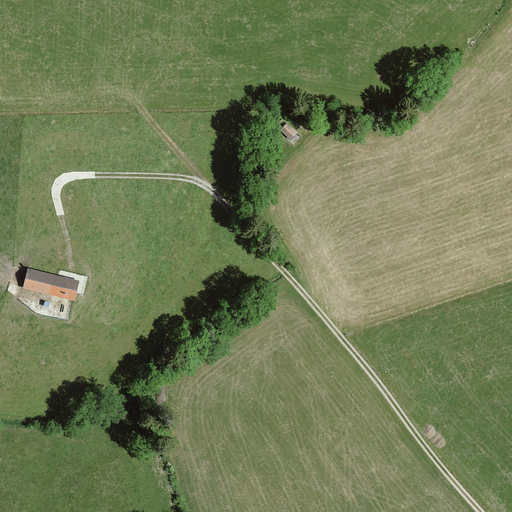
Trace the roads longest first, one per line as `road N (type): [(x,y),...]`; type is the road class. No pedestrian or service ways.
road 1 (track): [(288,275),(209,187),(181,176),(83,174),(59,181),(66,236)]
road 2 (track): [(288,275),(481,511)]
